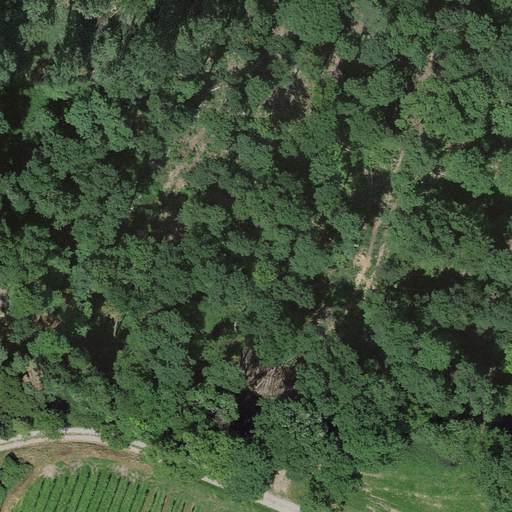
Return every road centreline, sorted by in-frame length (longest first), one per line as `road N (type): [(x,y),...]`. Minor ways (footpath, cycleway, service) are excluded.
road 1 (track): [(0,319),(254,440),(287,462),(280,502)]
road 2 (track): [(0,446),(49,436),(130,438),(302,511)]
